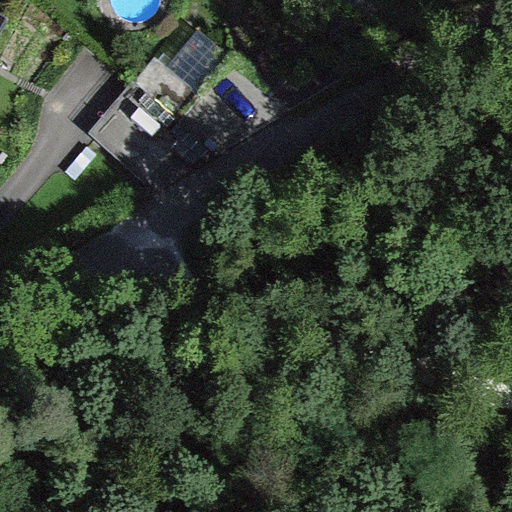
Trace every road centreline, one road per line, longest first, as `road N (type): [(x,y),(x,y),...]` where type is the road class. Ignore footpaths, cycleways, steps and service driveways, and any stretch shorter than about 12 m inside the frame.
road 1 (track): [(123,272),(511,23)]
road 2 (track): [(511,407),(182,312),(123,272)]
road 3 (track): [(0,343),(123,272)]
